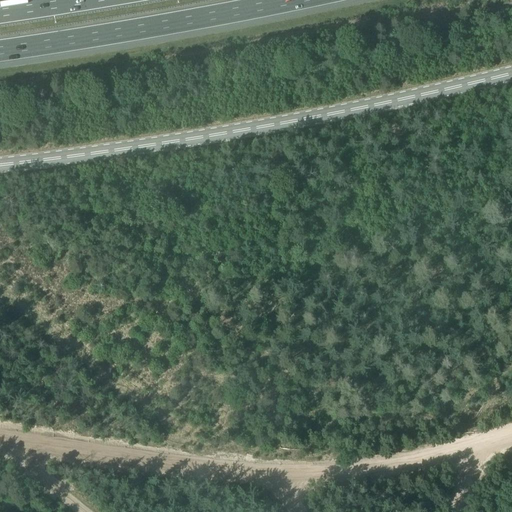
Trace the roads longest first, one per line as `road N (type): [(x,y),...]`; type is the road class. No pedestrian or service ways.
road 1 (track): [(0,434),(139,458),(350,471),(466,455),(511,439)]
road 2 (motorway): [(0,51),(297,0)]
